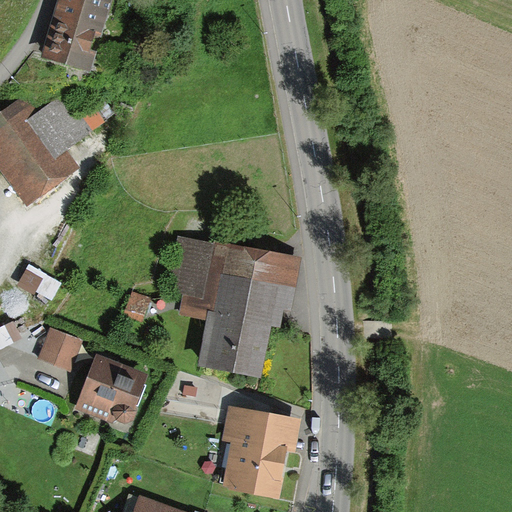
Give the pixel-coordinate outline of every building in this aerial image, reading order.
[(58,0),(40,61),(91,76),(112,0),(58,0)] [(0,112),(0,171),(27,208),(80,169),(68,152),(109,123),(92,100),(80,109),(68,93),(42,111),(28,92),(0,112)] [(195,370),(261,384),(272,330),(280,331),(283,320),(291,321),(304,259),(176,234),(163,296),(177,299),(172,320),(204,326),(195,370)] [(29,263),(11,280),(41,312),(59,295),(29,263)] [(124,312),(139,318),(145,302),(130,296),(124,312)] [(7,320),(0,323),(0,344),(16,337),(7,320)] [(38,360),(71,373),(83,342),(50,329),(38,360)] [(98,356),(77,410),(114,425),(116,422),(117,424),(126,428),(134,424),(137,415),(135,412),(149,376),(98,356)] [(220,489),(278,501),(288,452),(294,453),(301,422),(228,407),(220,445),(229,447),(220,489)] [(181,511),(140,497),(134,511),(181,511)]
